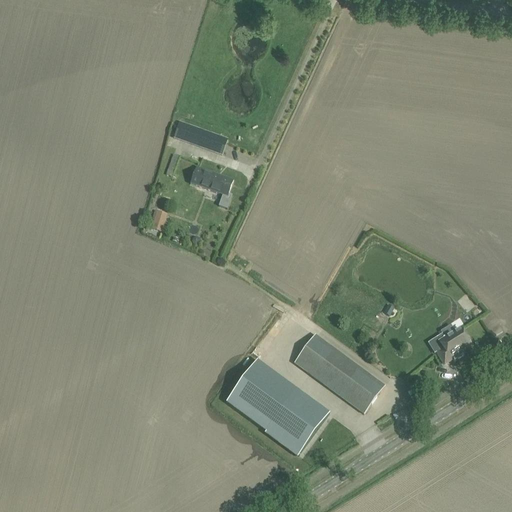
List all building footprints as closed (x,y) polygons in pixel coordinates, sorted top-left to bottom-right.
[(175,136),(175,139),(213,153),(222,156),(224,151),(226,146),(228,141),(218,137),(180,123),(175,136)] [(166,176),(173,178),(180,158),(173,156),(166,176)] [(193,178),(191,185),(222,196),(219,207),(219,208),(226,210),(227,211),(232,197),(232,196),(229,195),(234,181),(220,176),(216,175),(197,168),(196,168),(193,178)] [(150,229),(162,233),(167,216),(155,212),(150,229)] [(442,334),(428,344),(435,354),(436,354),(437,353),(437,354),(439,357),(444,365),(458,357),(456,354),(462,351),(470,345),(465,337),(461,330),(446,340),(444,337),(442,334)] [(385,388),(316,336),(295,365),(364,416),(385,388)] [(257,362),(226,404),(266,433),(299,457),(330,415),(297,391),(257,362)]
